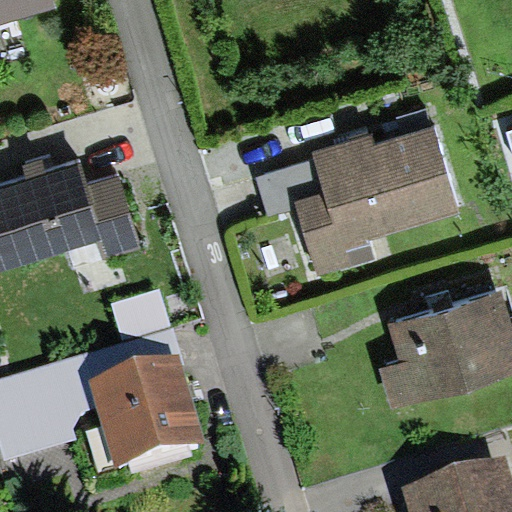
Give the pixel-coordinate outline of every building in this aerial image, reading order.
[(0,0),(0,13),(43,0),(0,0)] [(373,124),(313,142),(316,153),(255,171),(267,211),(300,201),(312,244),(346,234),(462,201),(437,115),(376,133),(373,124)] [(82,152),(0,176),(0,262),(100,231),(105,249),(143,237),(121,167),(90,177),(82,152)] [(352,255),(346,234),(312,244),(319,265),(352,255)] [(511,311),(502,280),(389,314),(401,353),(414,395),(511,364),(511,311)] [(160,292),(111,307),(122,344),(172,330),(160,292)] [(175,332),(125,347),(134,375),(180,361),(183,361),(175,332)] [(134,375),(125,347),(0,382),(0,452),(4,466),(78,445),(74,432),(84,416),(97,412),(90,388),(134,375)] [(414,395),(401,353),(380,360),(393,401),(414,395)] [(134,375),(90,388),(97,412),(117,476),(207,449),(180,361),(134,375)] [(511,511),(511,475),(507,461),(405,493),(410,511),(511,511)]
